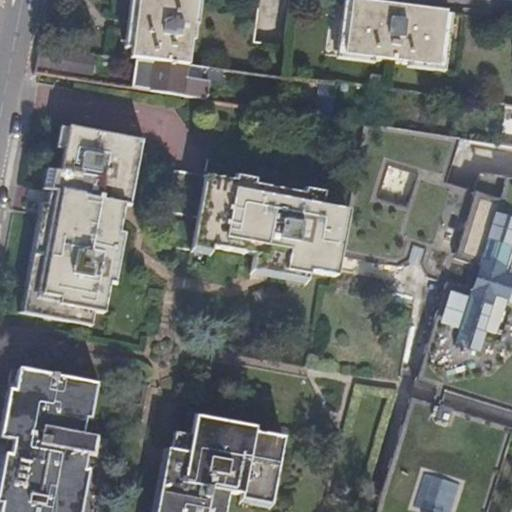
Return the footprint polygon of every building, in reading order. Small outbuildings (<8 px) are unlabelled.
[(134,0),(126,60),(132,61),(183,67),(187,42),(189,42),(191,26),(189,26),(192,3),(192,1),(184,0),(134,0)] [(346,2),(339,55),(433,67),(440,13),(391,7),(346,2)] [(35,48),(32,66),(90,75),(94,56),(35,48)] [(132,61),(128,89),(202,100),(204,82),(216,84),(217,71),(183,67),(132,61)] [(317,83),(313,119),(326,121),(330,85),(317,83)] [(214,122),(212,132),(226,134),(228,125),(214,122)] [(453,140),(363,127),(351,191),(398,201),(392,234),(425,239),(511,266),(511,259),(439,236),(446,184),(440,182),(453,140)] [(40,190),(47,191),(47,193),(45,205),(45,206),(37,205),(16,314),(89,328),(92,314),(101,315),(107,284),(115,286),(124,236),(116,234),(122,206),(130,207),(142,142),(66,128),(66,129),(58,128),(54,149),(61,150),(57,172),(45,169),(40,190)] [(338,257),(346,214),(319,209),(321,200),(301,196),(251,187),(234,184),(172,172),(157,247),(188,253),(190,246),(209,250),(251,258),(249,268),(306,279),(307,274),(333,280),(338,257)] [(511,259),(511,177),(474,172),(468,190),(446,184),(439,236),(511,259)] [(235,174),(234,184),(251,187),(253,178),(235,174)] [(301,196),(321,200),(322,192),(303,188),(301,196)] [(398,201),(351,191),(346,214),(338,257),(392,267),(402,261),(404,264),(412,266),(415,265),(421,278),(440,284),(409,383),(511,413),(511,266),(425,239),(392,234),(398,201)] [(190,246),(188,253),(188,254),(208,258),(209,250),(190,246)] [(304,286),(306,279),(249,268),(248,275),(304,286)] [(148,284),(146,299),(155,301),(158,286),(148,284)] [(82,511),(90,473),(82,471),(85,455),(96,457),(100,439),(81,435),(84,419),(92,421),(99,386),(55,378),(56,376),(50,374),(49,376),(7,368),(0,406),(0,511),(82,511)] [(114,373),(111,387),(127,390),(125,402),(139,405),(143,385),(138,384),(139,378),(114,373)] [(511,413),(409,383),(407,390),(405,398),(507,429),(510,421),(511,413)] [(255,388),(253,398),(269,401),(271,391),(255,388)] [(374,501),(371,511),(481,511),(507,429),(405,398),(374,501)] [(194,415),(193,423),(252,435),(252,434),(253,427),(194,415)] [(161,496),(224,507),(227,495),(239,497),(270,503),(282,440),(252,434),(252,435),(193,423),(190,437),(173,434),(169,452),(161,496)] [(162,451),(153,494),(161,496),(169,452),(162,451)] [(158,511),(161,496),(153,494),(149,511),(158,511)] [(223,511),(224,507),(161,496),(158,511),(223,511)] [(270,503),(239,497),(238,505),(269,511),(270,503)]
